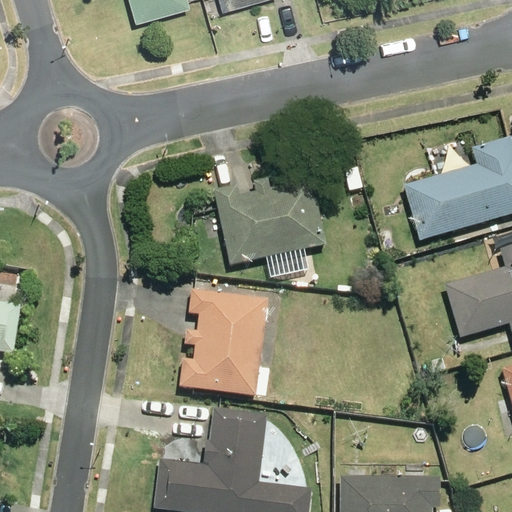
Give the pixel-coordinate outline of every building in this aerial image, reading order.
[(190,0),(134,0),(142,25),(194,10),(190,0)] [(223,0),(227,13),(277,0),(223,0)] [(482,168),(410,188),(425,242),(511,218),(511,140),(477,150),(482,168)] [(316,174),(219,194),(234,266),(331,246),(316,174)] [(508,269),(447,288),(464,341),(511,326),(511,250),(503,253),(508,269)] [(273,299),(194,289),(181,388),(260,398),(273,299)] [(0,353),(18,356),(25,307),(0,303),(0,353)] [(271,417),(215,411),(210,462),(166,457),(160,508),(194,511),(311,511),(314,490),(264,484),(271,417)] [(444,511),(444,479),(344,478),(344,511),(436,511),(437,511),(444,511)]
